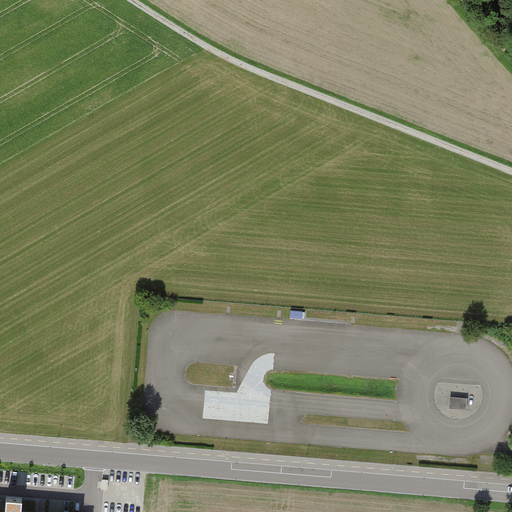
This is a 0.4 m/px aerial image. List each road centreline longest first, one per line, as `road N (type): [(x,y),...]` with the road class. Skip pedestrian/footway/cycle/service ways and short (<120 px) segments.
road 1 (unclassified): [(511,493),(0,452)]
road 2 (track): [(511,170),(250,68),(129,0)]
